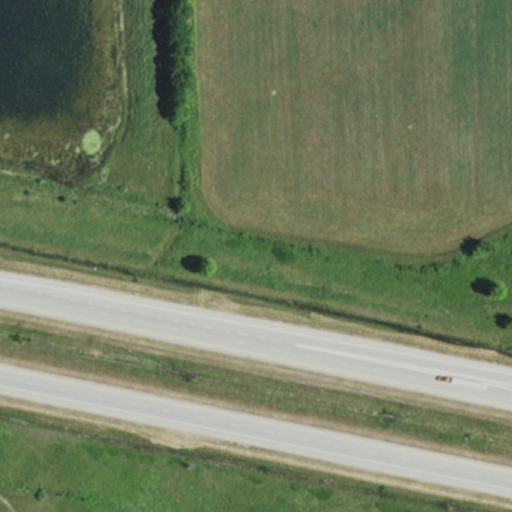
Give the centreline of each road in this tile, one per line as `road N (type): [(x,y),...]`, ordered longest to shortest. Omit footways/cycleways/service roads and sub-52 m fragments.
road 1 (motorway): [(511,390),(0,289)]
road 2 (motorway): [(0,377),(511,477)]
road 3 (motorway): [(511,378),(326,350)]
